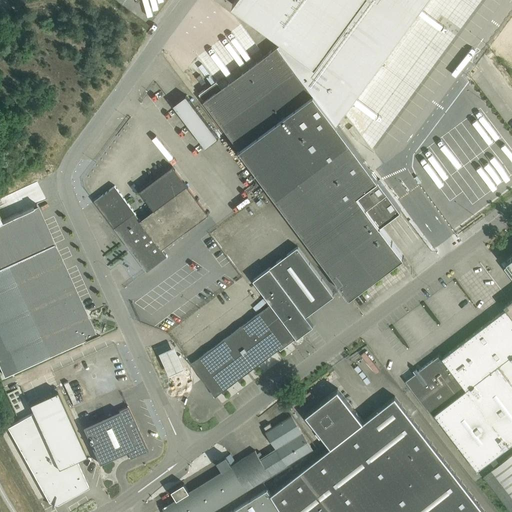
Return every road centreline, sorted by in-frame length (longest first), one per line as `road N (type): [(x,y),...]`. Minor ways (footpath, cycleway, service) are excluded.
road 1 (unclassified): [(188,0),(64,167),(61,192),(183,454)]
road 2 (unclassified): [(183,454),(511,211)]
